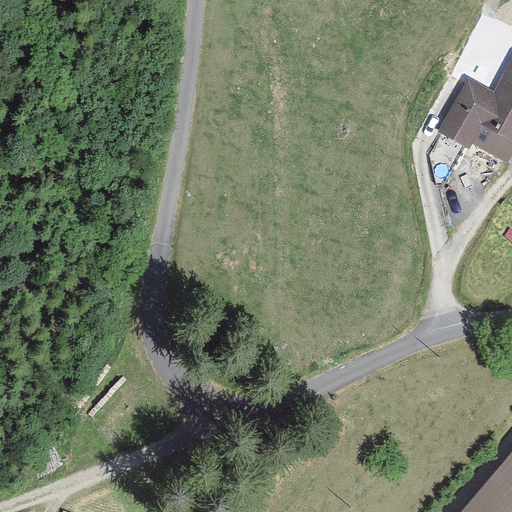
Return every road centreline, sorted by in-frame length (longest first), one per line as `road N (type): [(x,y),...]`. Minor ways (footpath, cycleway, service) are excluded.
road 1 (track): [(0,509),(233,417),(204,407),(173,380),(153,315),(196,0)]
road 2 (residential): [(511,322),(464,330),(233,417)]
